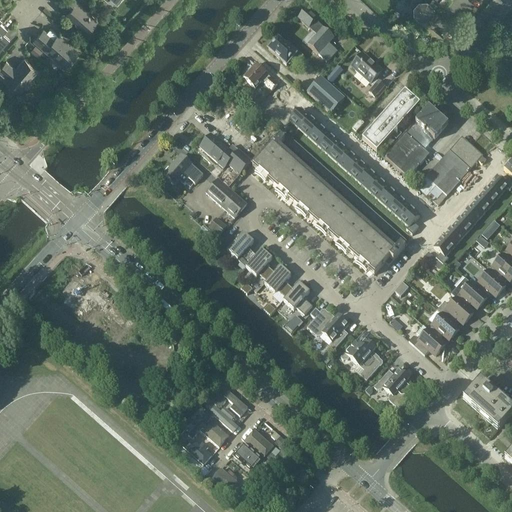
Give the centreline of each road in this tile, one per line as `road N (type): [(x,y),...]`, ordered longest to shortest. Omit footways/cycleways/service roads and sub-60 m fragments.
road 1 (tertiary): [(369,485),(78,223)]
road 2 (residential): [(237,44),(442,225)]
road 3 (tertiary): [(78,223),(237,44)]
road 4 (residential): [(171,0),(18,172)]
road 5 (residential): [(364,315),(246,218),(264,196)]
